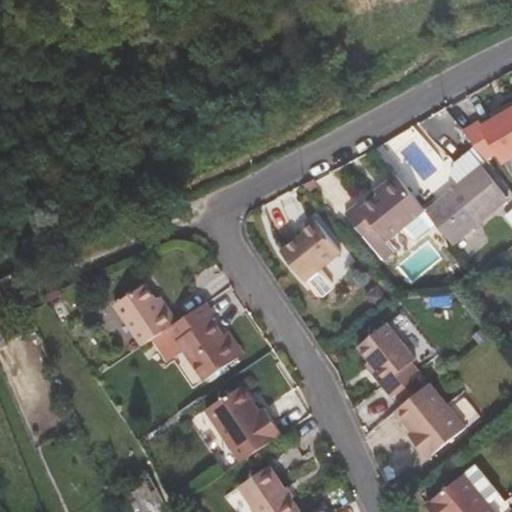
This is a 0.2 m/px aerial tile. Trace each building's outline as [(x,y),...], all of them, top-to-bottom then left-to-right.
[(484,123),(482,119),(465,129),(488,156),(498,149),(505,159),(511,155),(511,100),(504,105),(507,109),(495,116),(484,123)] [(492,112),(495,116),(507,109),(504,105),(492,112)] [(458,187),(484,165),(472,150),(445,173),(458,187)] [(428,212),(436,222),(455,244),(511,198),(484,165),(458,187),(428,212)] [(377,194),(397,176),(394,173),(374,191),(377,194)] [(397,176),(377,194),(362,207),(358,204),(347,214),(369,241),(389,262),(436,222),(428,212),(397,176)] [(307,291),(324,278),(344,261),(318,228),(304,240),(306,243),(284,262),(307,291)] [(0,323),(7,320),(28,310),(12,274),(0,280),(0,323)] [(324,278),(307,291),(320,306),(325,307),(335,299),(336,293),(324,278)] [(171,322),(175,320),(167,306),(162,309),(154,297),(145,281),(113,300),(138,342),(164,327),(171,322)] [(159,294),(154,297),(162,309),(167,306),(159,294)] [(233,359),(219,335),(209,318),(213,316),(205,302),(175,320),(171,322),(164,327),(197,381),(233,359)] [(440,310),(420,322),(435,347),(455,334),(440,310)] [(0,340),(13,334),(7,320),(0,323),(0,340)] [(413,382),(417,379),(426,372),(386,325),(358,349),(370,363),(387,383),(382,387),(393,399),(398,395),(413,382)] [(219,335),(233,359),(239,356),(225,332),(219,335)] [(370,363),(365,367),(382,387),(387,383),(370,363)] [(417,379),(413,382),(398,395),(406,405),(413,398),(425,389),(417,379)] [(203,408),(235,462),(278,436),(261,409),(256,412),(240,385),(203,408)] [(425,389),(413,398),(406,405),(396,413),(413,434),(419,441),(416,444),(429,460),(467,428),(430,385),(425,389)] [(413,434),(410,437),(416,444),(419,441),(413,434)] [(86,457),(89,466),(96,463),(92,453),(86,457)] [(240,482),(257,511),(296,511),(300,510),(271,463),(240,482)] [(430,511),(494,511),(464,476),(427,507),(430,511)]
